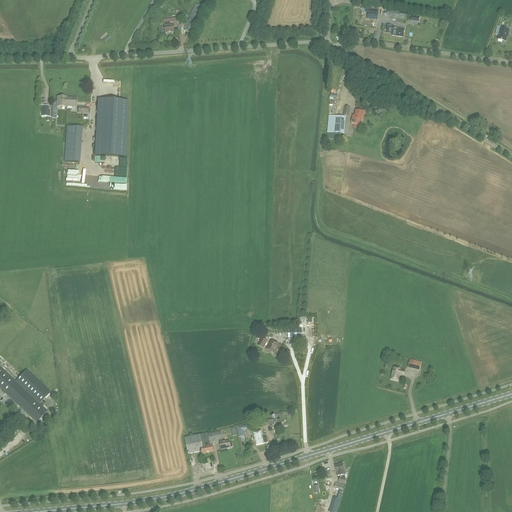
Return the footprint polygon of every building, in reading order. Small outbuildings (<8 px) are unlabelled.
[(192,33),(203,8),(195,5),(184,29),(192,33)] [(174,25),(169,26),(169,23),(176,22),(175,17),(164,18),(164,23),(165,26),(165,34),(174,32),(174,25)] [(395,30),(395,28),(393,27),(394,26),(388,25),(388,26),(386,25),(385,30),(387,31),(387,33),(392,33),(393,30),(395,30)] [(392,35),(404,37),(405,29),(395,28),(395,30),(393,30),(392,33),(392,35)] [(500,28),(498,40),(506,41),(506,37),(507,37),(509,30),(500,28)] [(57,106),(66,106),(67,97),(57,96),(57,106)] [(76,106),(76,98),(67,97),(66,106),(67,106),(76,106)] [(124,158),(127,102),(97,100),(94,156),(124,158)] [(50,110),(48,109),(48,106),(42,106),(41,116),(49,117),(50,110)] [(360,120),(361,120),(363,112),(356,111),(354,116),(353,116),(352,123),(359,125),(360,120)] [(329,116),(327,133),(343,134),(344,118),(329,116)] [(287,339),(299,338),(299,330),(287,331),(287,339)] [(264,349),(267,341),(262,338),(258,346),(264,349)] [(275,354),(280,345),(271,340),(266,349),(275,354)] [(408,368),(420,370),(422,363),(410,360),(408,368)] [(19,378),(15,381),(0,366),(0,388),(37,423),(48,411),(40,404),(51,392),(27,369),(21,375),(16,371),(14,373),(19,378)] [(405,371),(393,368),(390,380),(398,382),(399,376),(404,377),(405,371)] [(252,428),(274,425),(273,418),(251,421),(252,428)] [(246,423),(247,425),(237,427),(239,438),(245,436),(244,431),(251,430),(250,422),(246,423)] [(253,433),(255,438),(263,436),(263,434),(262,435),(261,431),(260,431),(260,429),(254,431),(254,433),(253,433)] [(221,432),(213,433),(210,434),(212,442),(219,440),(223,440),(221,432)] [(212,446),(212,442),(210,434),(185,439),(188,455),(202,452),(201,448),(212,446)] [(268,443),(268,440),(268,439),(267,439),(266,435),(263,436),(255,438),(256,446),(268,443)] [(231,443),(230,444),(230,441),(223,442),(223,440),(219,440),(221,451),(225,450),(225,449),(231,448),(232,447),(233,447),(232,444),(231,443)] [(214,453),(212,446),(201,448),(202,452),(202,455),(214,453)] [(343,464),(335,466),(337,473),(338,476),(342,475),(342,479),(340,478),(338,483),(345,484),(346,479),(344,471),(345,471),(343,464)] [(336,483),(335,488),(336,489),(334,495),(341,498),(345,485),(336,483)] [(336,511),(340,500),(334,498),(329,511),(336,511)]
